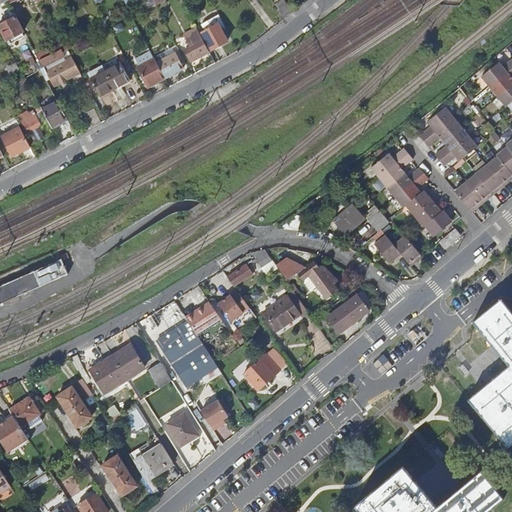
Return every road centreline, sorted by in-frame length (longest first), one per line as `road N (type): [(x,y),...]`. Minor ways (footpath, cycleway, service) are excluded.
road 1 (unclassified): [(0,380),(101,335),(239,253),(277,241),(316,244),(345,257),(412,305)]
road 2 (unclassified): [(0,188),(261,53),(329,0)]
road 3 (residential): [(169,511),(412,305)]
road 4 (residential): [(409,133),(489,240)]
